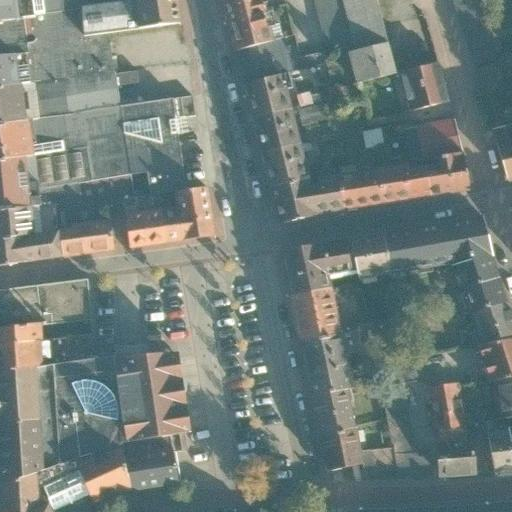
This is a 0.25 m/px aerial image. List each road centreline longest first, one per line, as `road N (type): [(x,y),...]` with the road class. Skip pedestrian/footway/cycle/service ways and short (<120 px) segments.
road 1 (residential): [(310,496),(257,242)]
road 2 (residential): [(0,277),(257,242)]
road 3 (residential): [(257,242),(204,0)]
road 4 (residential): [(257,242),(493,201)]
road 5 (residential): [(493,201),(438,0)]
road 6 (residential): [(310,496),(511,488)]
road 7 (residential): [(169,503),(310,496)]
